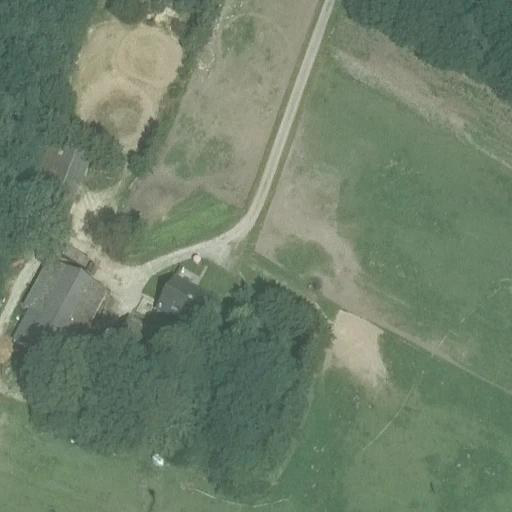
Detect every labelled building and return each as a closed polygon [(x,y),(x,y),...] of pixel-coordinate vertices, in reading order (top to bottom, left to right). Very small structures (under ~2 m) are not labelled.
[(17,219),(19,220),(62,236),(90,160),(45,143),(17,219)] [(29,312),(13,342),(51,363),(65,371),(106,295),(54,266),(48,263),(22,309),(29,312)] [(195,333),(211,302),(173,281),(157,312),(195,333)] [(138,379),(140,376),(161,336),(129,318),(106,361),(138,379)] [(103,397),(114,378),(97,369),(77,357),(67,376),(87,388),(103,397)]
